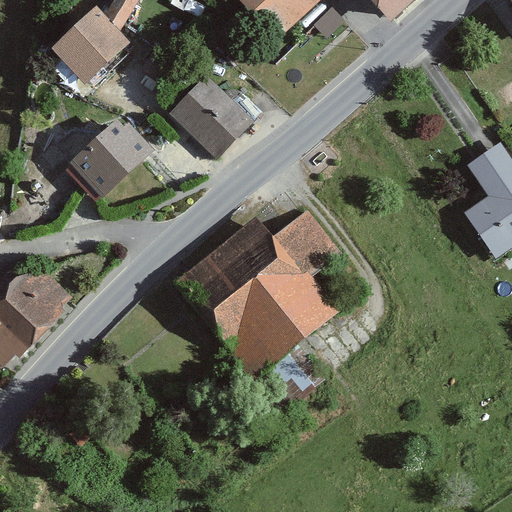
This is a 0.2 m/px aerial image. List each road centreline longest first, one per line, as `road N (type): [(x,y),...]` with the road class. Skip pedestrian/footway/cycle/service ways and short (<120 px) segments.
road 1 (tertiary): [(169,249),(458,0)]
road 2 (tertiary): [(0,428),(169,249)]
road 3 (residential): [(0,250),(104,231),(169,249)]
